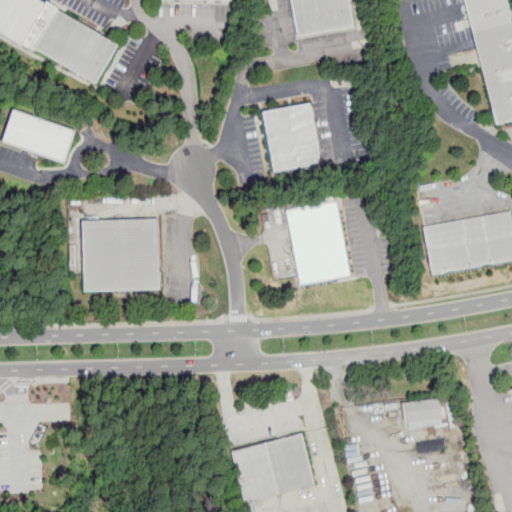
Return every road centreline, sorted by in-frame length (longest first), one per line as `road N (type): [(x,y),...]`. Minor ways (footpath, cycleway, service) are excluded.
road 1 (secondary): [(511,297),(307,327),(0,336)]
road 2 (secondary): [(0,369),(305,360),(511,331)]
road 3 (residential): [(238,364),(237,278),(196,174)]
